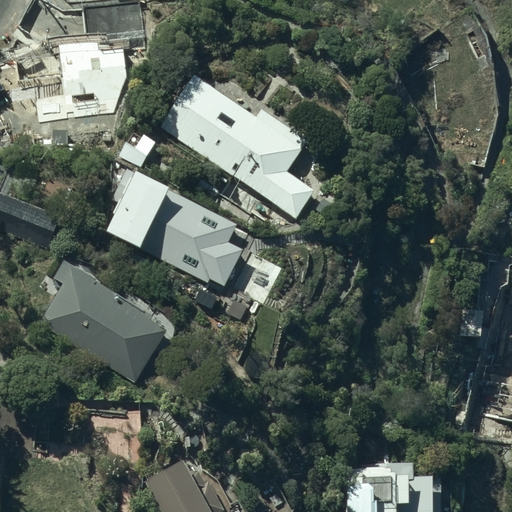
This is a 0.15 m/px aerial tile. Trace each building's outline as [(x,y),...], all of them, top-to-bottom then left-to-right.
[(56,75),(2,75),(1,149),(109,149),(109,88),(98,87),(98,60),(57,59),(56,75)] [(257,119),(193,77),(159,128),(232,176),(219,196),(266,227),(280,206),(298,218),(314,194),(286,175),(308,142),(262,112),(257,119)] [(237,226),(133,176),(105,234),(209,285),(237,226)] [(0,230),(46,250),(58,220),(0,195),(0,230)] [(169,327),(64,262),(53,279),(61,285),(37,323),(134,383),(169,327)] [(486,356),(469,430),(511,439),(511,349),(507,348),(504,360),(486,356)] [(180,462),(144,482),(159,511),(221,511),(223,511),(207,483),(204,485),(195,470),(187,475),(180,462)] [(411,465),(345,464),(344,511),(443,511),(444,489),(429,489),(430,478),(411,478),(411,465)]
